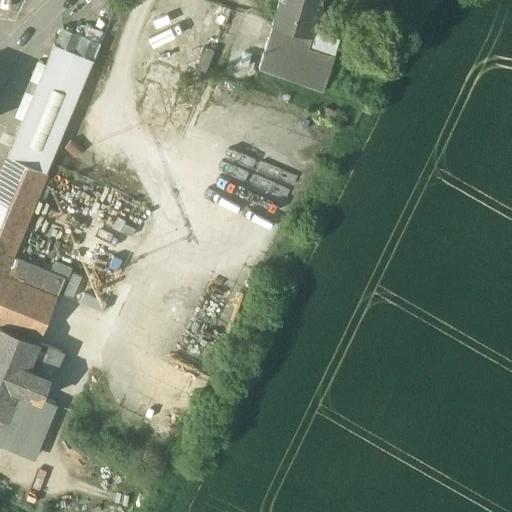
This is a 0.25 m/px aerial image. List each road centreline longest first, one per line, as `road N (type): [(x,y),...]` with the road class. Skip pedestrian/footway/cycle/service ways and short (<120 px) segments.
road 1 (unknown): [(161,198),(193,254),(211,263),(235,265),(250,254),(260,231),(257,206),(231,170),(150,140)]
road 2 (unknown): [(161,198),(120,253),(67,375)]
road 3 (unknown): [(150,140),(123,117),(115,95),(115,65),(137,0)]
